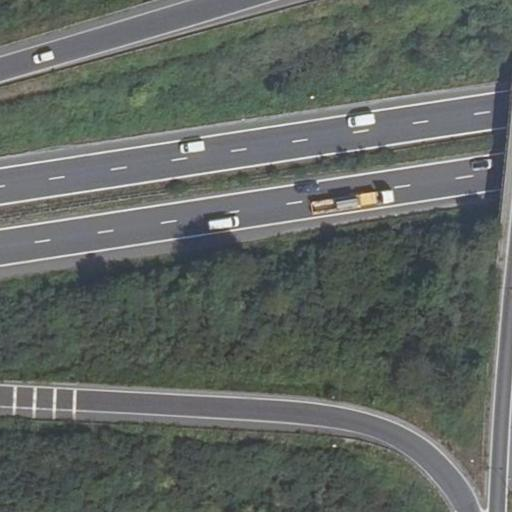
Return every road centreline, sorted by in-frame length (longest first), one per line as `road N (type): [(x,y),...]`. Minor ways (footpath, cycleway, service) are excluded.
road 1 (trunk): [(511,107),(0,185)]
road 2 (trunk): [(0,247),(511,170)]
road 3 (trunk): [(0,397),(345,416),(417,445),(442,466),(469,511)]
road 4 (trunk): [(235,0),(0,66)]
road 5 (secondary): [(511,288),(495,511)]
